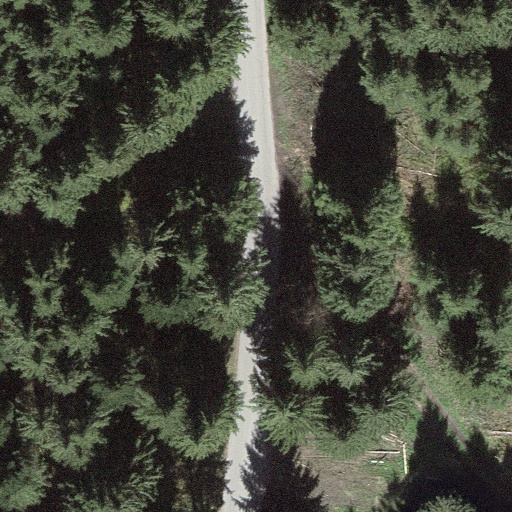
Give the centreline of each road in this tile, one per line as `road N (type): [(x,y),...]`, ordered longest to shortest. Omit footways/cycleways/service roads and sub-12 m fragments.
road 1 (unclassified): [(243,511),(261,270),(246,0)]
road 2 (track): [(259,175),(389,385),(511,504)]
road 3 (track): [(253,114),(0,278)]
